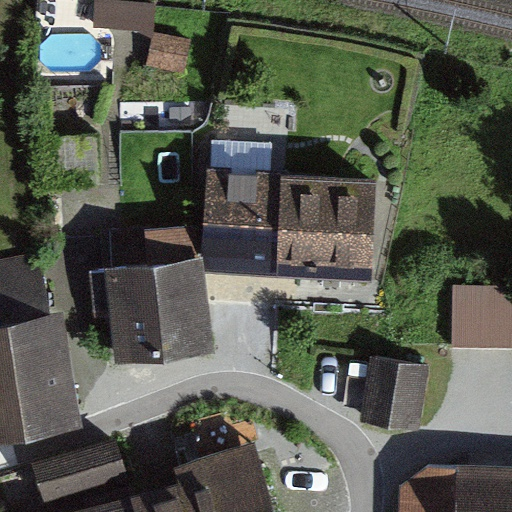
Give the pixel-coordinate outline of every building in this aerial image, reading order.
[(158,62),(195,63),(195,32),(159,31),(158,62)] [(372,287),(380,189),(219,177),(212,274),(372,287)] [(0,264),(0,439),(81,425),(43,256),(0,264)] [(200,262),(104,273),(115,366),(213,355),(200,262)] [(511,291),(453,291),(452,350),(511,350),(511,291)] [(427,369),(372,362),(362,420),(417,426),(427,369)] [(273,511),(262,466),(79,511),(273,511)] [(511,511),(511,473),(399,468),(395,511),(511,511)]
